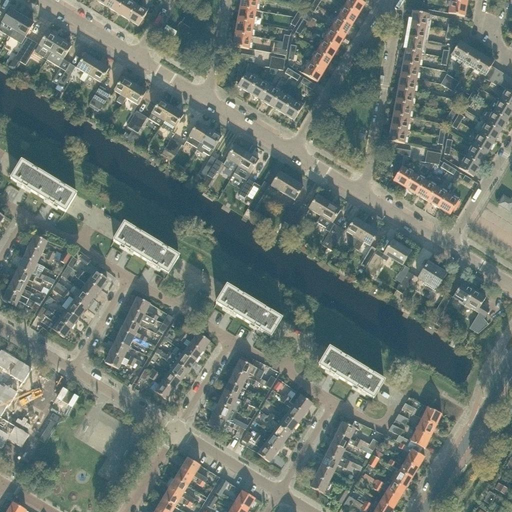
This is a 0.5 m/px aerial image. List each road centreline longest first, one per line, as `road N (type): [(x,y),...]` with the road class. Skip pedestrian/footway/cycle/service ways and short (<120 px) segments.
road 1 (residential): [(365,195),(398,21),(384,9)]
road 2 (tertiary): [(423,511),(511,366)]
road 3 (residential): [(293,152),(384,9)]
road 4 (residential): [(448,246),(511,138)]
road 5 (residential): [(278,492),(174,429)]
road 6 (residential): [(25,217),(80,242),(127,279)]
road 7 (residential): [(127,279),(229,342)]
road 8 (residential): [(229,342),(332,403)]
